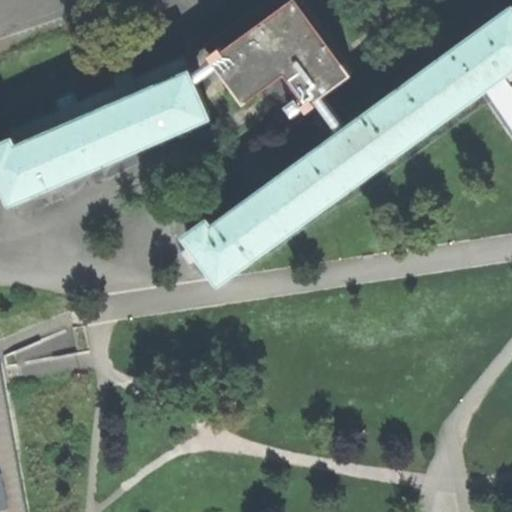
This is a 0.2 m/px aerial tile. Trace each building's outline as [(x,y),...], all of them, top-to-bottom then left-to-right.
[(293,91),(297,97),(302,103),(304,107),(312,101),(320,95),(349,74),(295,0),(266,0),(200,48),(205,54),(210,62),(242,105),(275,80),(281,76),(293,91)] [(401,0),(405,8),(424,0),(401,0)] [(207,219),(184,236),(218,282),(232,271),(477,87),(492,76),(497,72),(511,61),(511,6),(509,2),(344,126),(335,132),(212,225),(207,219)] [(205,54),(179,70),(181,74),(184,73),(186,78),(210,62),(205,54)] [(14,150),(181,74),(179,70),(175,62),(172,63),(127,83),(122,72),(107,79),(112,91),(73,109),(68,97),(51,105),(56,117),(9,138),(10,142),(14,150)] [(501,79),(497,72),(477,87),(511,138),(511,75),(503,82),(501,79)] [(0,183),(10,205),(25,198),(24,196),(56,182),(56,183),(184,125),(185,126),(204,117),(186,78),(184,73),(181,74),(14,150),(10,142),(0,146),(0,183)] [(293,91),(281,76),(275,80),(286,95),(293,91)] [(344,126),(320,95),(312,101),(335,132),(344,126)] [(302,103),(297,97),(284,106),(291,116),(300,109),(298,106),(302,103)]
